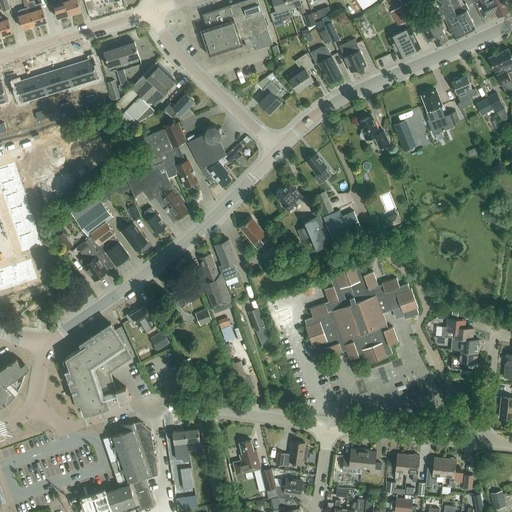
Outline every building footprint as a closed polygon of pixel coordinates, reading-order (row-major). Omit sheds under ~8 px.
[(0,0),(0,2),(3,11),(10,9),(7,0),(0,0)] [(23,29),(35,25),(26,0),(23,0),(26,8),(20,10),(19,11),(18,12),(18,14),(23,29)] [(26,0),(35,25),(46,21),(42,9),(41,4),(35,6),(34,1),(31,2),(30,0),(26,0)] [(54,0),(56,5),(54,5),(57,18),(70,14),(64,0),(54,0)] [(64,0),(70,14),(81,11),(77,0),(71,0),(64,0)] [(240,42),(239,40),(244,38),(247,48),(253,46),(254,49),(272,43),(257,0),(243,0),(202,13),(208,29),(204,31),(210,52),(240,42)] [(289,8),(286,0),(272,0),(276,11),(270,12),(274,25),(283,23),(282,19),(291,16),(289,8)] [(286,0),(289,8),(298,5),(300,13),(305,12),(302,2),(300,3),(299,0),(286,0)] [(356,0),(363,9),(375,0),(356,0)] [(458,0),(429,0),(430,1),(432,0),(440,18),(445,16),(455,37),(475,28),(466,10),(468,9),(465,3),(461,5),(458,0)] [(472,0),(473,2),(477,0),(480,0),(488,16),(495,12),(497,17),(510,10),(504,0),(472,0)] [(389,37),(391,43),(391,45),(392,48),(394,49),(399,58),(421,47),(411,27),(409,28),(406,22),(411,18),(403,5),(391,12),(394,17),(399,26),(401,24),(404,30),(389,37)] [(317,11),(319,17),(331,13),(329,6),(317,11)] [(341,24),(349,20),(345,12),(337,16),(341,24)] [(304,15),(308,27),(316,24),(312,13),(304,15)] [(8,20),(2,21),(1,16),(0,16),(0,35),(0,36),(12,32),(8,20)] [(324,25),(327,31),(328,31),(332,41),(339,38),(329,16),(322,20),(324,25)] [(437,46),(448,39),(442,29),(444,28),(436,16),(418,27),(428,43),(433,40),(437,46)] [(320,34),(327,31),(324,25),(317,28),(320,34)] [(366,65),(359,50),(354,38),(338,46),(351,72),(366,65)] [(110,72),(117,70),(121,84),(119,85),(120,90),(131,86),(129,82),(128,82),(123,68),(141,62),(134,41),(104,51),(110,72)] [(310,52),(313,58),(316,64),(318,63),(328,83),(342,76),(327,48),(325,46),(322,46),(320,47),(310,52)] [(498,53),(507,72),(511,70),(511,68),(510,64),(511,63),(511,53),(511,54),(509,48),(498,53)] [(495,71),(498,70),(499,73),(497,74),(501,85),(511,80),(507,72),(498,53),(489,57),(495,71)] [(306,70),(313,65),(306,54),(295,61),(302,71),(289,79),(297,91),(313,80),(306,70)] [(93,60),(80,64),(86,85),(99,81),(93,60)] [(121,114),(119,116),(130,127),(156,111),(148,104),(161,91),(163,93),(175,82),(158,66),(155,63),(131,87),(113,105),(121,114)] [(80,64),(67,68),(73,89),(86,85),(80,64)] [(67,68),(54,72),(61,93),(73,89),(67,68)] [(54,72),(42,76),(48,96),(61,93),(54,72)] [(455,78),(453,79),(453,81),(452,81),(457,93),(458,93),(460,99),(469,95),(470,97),(478,94),(476,88),(473,90),(467,75),(458,79),(457,77),(455,78)] [(42,76),(29,80),(35,100),(48,96),(42,76)] [(29,80),(16,84),(22,104),(35,100),(29,80)] [(106,82),(112,100),(120,97),(114,80),(109,81),(106,82)] [(270,113),(281,101),(274,94),(279,89),(271,80),(261,89),(267,94),(259,103),(270,113)] [(430,110),(438,130),(449,126),(441,106),(443,105),(436,89),(422,95),(428,111),(430,110)] [(186,93),(174,105),(171,102),(164,109),(172,117),(178,111),(181,114),(194,100),(186,93)] [(504,107),(497,93),(489,98),(496,111),(504,107)] [(477,103),(482,115),(487,112),(489,117),(495,114),(487,98),(477,103)] [(457,110),(451,111),(454,122),(460,121),(457,110)] [(360,135),(360,136),(360,137),(361,138),(362,138),(363,139),(364,138),(365,138),(366,138),(366,139),(374,135),(380,148),(390,144),(384,130),(379,132),(372,115),(358,121),(363,131),(362,131),(361,132),(360,133),(360,134),(360,135)] [(106,121),(105,121),(99,142),(100,142),(100,141),(108,144),(109,144),(114,124),(114,123),(114,124),(105,122),(106,121)] [(137,140),(145,148),(140,153),(145,159),(149,166),(161,161),(165,170),(173,167),(176,172),(179,170),(186,186),(198,181),(191,165),(188,166),(186,161),(178,143),(186,140),(178,122),(137,140)] [(188,142),(202,167),(215,160),(226,154),(219,141),(223,135),(221,128),(214,124),(207,127),(204,133),(196,137),(194,134),(187,137),(189,141),(188,142)] [(408,126),(396,131),(403,150),(415,145),(408,126)] [(84,129),(83,129),(83,151),(84,151),(84,150),(92,150),(92,151),(93,151),(93,129),(92,129),(92,130),(84,130),(84,129)] [(63,139),(62,139),(69,160),(70,160),(69,159),(77,157),(78,157),(72,136),(71,137),(63,140),(63,139)] [(123,145),(103,154),(104,154),(108,162),(107,162),(107,163),(127,153),(126,153),(123,145)] [(234,149),(225,156),(229,162),(239,154),(234,149)] [(328,178),(333,173),(322,159),(322,160),(316,153),(306,161),(317,174),(322,171),(328,178)] [(95,159),(79,173),(79,174),(80,173),(85,180),(85,181),(102,166),(101,166),(95,160),(96,159),(95,159)] [(148,186),(174,221),(178,218),(178,219),(189,211),(184,203),(186,202),(180,193),(179,193),(172,184),(171,184),(168,177),(177,174),(176,172),(173,167),(165,170),(161,161),(149,166),(145,159),(125,175),(134,196),(148,186)] [(215,160),(202,167),(200,168),(207,177),(213,187),(219,182),(222,186),(231,178),(227,173),(229,172),(219,160),(216,162),(215,160)] [(13,161),(0,165),(0,182),(18,177),(13,161)] [(18,177),(0,182),(0,191),(1,196),(22,189),(18,177)] [(91,240),(98,249),(112,268),(129,255),(113,234),(115,232),(106,221),(113,216),(102,201),(110,195),(109,194),(110,187),(106,182),(94,192),(95,194),(71,212),(91,240)] [(296,206),(304,198),(289,183),(283,189),(282,189),(280,189),(277,192),(277,195),(277,196),(284,203),(283,203),(283,204),(282,206),(287,210),(288,209),(289,209),(294,204),(296,206)] [(22,189),(1,196),(6,210),(26,203),(22,189)] [(321,205),(325,212),(342,205),(339,197),(321,205)] [(26,203),(6,210),(11,224),(31,218),(26,203)] [(133,220),(141,217),(136,205),(129,208),(133,220)] [(166,225),(160,217),(161,216),(159,213),(157,213),(157,212),(156,212),(152,206),(144,211),(149,218),(147,220),(157,233),(166,225)] [(334,241),(362,229),(354,209),(325,222),(334,241)] [(387,224),(400,219),(397,210),(384,216),(387,224)] [(318,250),(332,244),(320,216),(307,222),(307,223),(295,228),(299,237),(310,232),(318,250)] [(259,238),(265,233),(252,217),(241,227),(258,248),(264,243),(259,238)] [(31,218),(11,224),(15,237),(35,230),(31,218)] [(136,250),(148,241),(134,223),(122,232),(136,250)] [(35,230),(15,237),(19,252),(40,246),(35,230)] [(64,251),(73,245),(63,232),(54,238),(64,251)] [(97,250),(96,248),(89,238),(77,247),(85,257),(80,261),(86,269),(85,270),(89,275),(90,274),(95,281),(112,268),(98,249),(97,250)] [(232,262),(237,260),(229,240),(215,245),(223,265),(220,266),(225,279),(237,275),(236,272),(237,271),(236,268),(234,267),(232,262)] [(282,256),(273,245),(261,254),(270,265),(282,256)] [(231,300),(226,287),(221,273),(218,274),(211,254),(199,258),(207,278),(202,280),(213,307),(231,300)] [(23,260),(9,265),(16,285),(29,281),(28,276),(27,272),(25,269),(24,265),(23,260)] [(388,328),(383,312),(401,305),(405,317),(418,312),(417,307),(418,307),(411,288),(410,288),(408,283),(399,286),(396,277),(382,282),(382,283),(378,285),(373,272),(364,275),(360,263),(330,274),(333,285),(324,288),(328,301),(310,308),(313,317),(305,319),(307,325),(305,325),(313,346),(314,345),(316,351),(324,348),(327,356),(346,350),(349,359),(358,356),(361,364),(367,362),(367,363),(387,356),(387,355),(392,353),(389,344),(398,341),(393,326),(388,328)] [(9,265),(0,267),(0,283),(2,290),(16,285),(9,265)] [(179,307),(193,298),(187,287),(185,289),(178,278),(168,284),(173,291),(170,293),(179,307)] [(298,295),(305,292),(306,296),(313,293),(311,288),(315,287),(313,282),(304,285),(305,287),(296,290),(298,295)] [(145,306),(138,310),(137,308),(126,315),(133,326),(137,323),(138,324),(139,324),(143,330),(154,323),(150,317),(151,317),(145,306)] [(262,346),(271,342),(258,308),(248,311),(255,331),(256,330),(262,346)] [(196,313),(200,325),(212,321),(207,309),(196,313)] [(230,324),(227,317),(218,320),(221,328),(230,324)] [(472,339),(472,338),(473,328),(459,326),(460,319),(448,317),(447,326),(443,326),(442,336),(453,337),(454,337),(472,339)] [(171,334),(179,329),(176,322),(167,326),(171,334)] [(111,372),(132,357),(126,345),(111,323),(81,343),(83,346),(66,357),(69,368),(66,369),(78,403),(81,402),(85,414),(130,399),(126,387),(116,390),(110,372),(111,372)] [(162,330),(150,337),(158,349),(170,342),(162,330)] [(452,349),(460,350),(478,351),(479,339),(472,338),(472,339),(454,337),(453,337),(452,349)] [(477,362),(478,351),(460,350),(459,356),(451,355),(451,360),(450,368),(461,369),(462,361),(477,362)] [(0,406),(9,400),(14,395),(19,388),(23,381),(25,373),(25,371),(28,369),(24,363),(21,365),(16,358),(0,369),(0,406)] [(255,387),(250,373),(244,375),(248,389),(255,387)] [(511,418),(511,396),(502,396),(500,417),(511,418)] [(158,474),(151,429),(141,421),(120,424),(122,432),(109,436),(125,484),(83,498),(88,511),(135,511),(139,511),(139,509),(154,504),(145,478),(158,474)] [(187,429),(188,441),(196,440),(197,447),(202,447),(201,439),(200,440),(198,428),(187,429)] [(183,442),(188,441),(187,429),(172,431),(174,443),(178,442),(179,449),(184,449),(183,442)] [(239,454),(241,459),(233,461),(236,474),(244,472),(261,468),(257,449),(254,450),(251,439),(239,442),(242,453),(239,454)] [(290,454),(284,453),(278,452),(276,464),(289,466),(290,461),(302,463),(302,460),(307,461),(309,447),(304,446),(305,442),(292,440),(290,454)] [(354,466),(362,467),(364,449),(351,448),(349,459),(343,459),(342,471),(353,472),(354,466)] [(376,451),(364,449),(362,467),(370,468),(369,473),(380,474),(381,463),(375,462),(376,451)] [(400,471),(406,472),(408,454),(397,453),(395,479),(399,479),(400,471)] [(419,455),(408,454),(406,472),(413,472),(412,481),(417,481),(419,455)] [(445,458),(434,456),(433,467),(427,467),(425,485),(431,486),(431,483),(436,483),(436,481),(443,482),(443,475),(445,458)] [(456,459),(445,458),(443,475),(450,476),(449,484),(454,485),(454,481),(461,481),(463,469),(455,469),(456,459)] [(180,468),(183,488),(194,487),(191,466),(180,468)] [(265,489),(266,489),(268,498),(278,495),(276,487),(271,468),(261,471),(265,489)] [(472,488),(473,473),(464,473),(463,487),(472,488)] [(301,494),(303,481),(286,478),(284,487),(280,486),(278,497),(292,499),(293,493),(301,494)] [(396,481),(387,480),(386,490),(395,491),(396,481)] [(221,495),(218,485),(213,487),(215,496),(221,495)] [(337,487),(336,494),(347,495),(348,488),(337,487)] [(502,490),(491,492),(494,508),(506,505),(502,490)] [(482,507),(479,493),(472,494),(475,508),(482,507)] [(196,494),(188,495),(190,508),(197,506),(196,494)] [(390,509),(384,509),(383,511),(394,511),(395,511),(399,511),(402,511),(404,498),(396,497),(396,502),(391,501),(390,509)] [(352,509),(346,509),(345,511),(362,511),(364,499),(358,498),(358,502),(353,501),(352,509)] [(372,511),(383,511),(384,509),(378,508),(379,500),(366,498),(365,511),(373,511),(372,511)] [(415,511),(416,506),(411,505),(412,498),(404,498),(402,511),(415,511)] [(334,511),(345,511),(346,509),(339,508),(340,500),(336,499),(334,511)]
